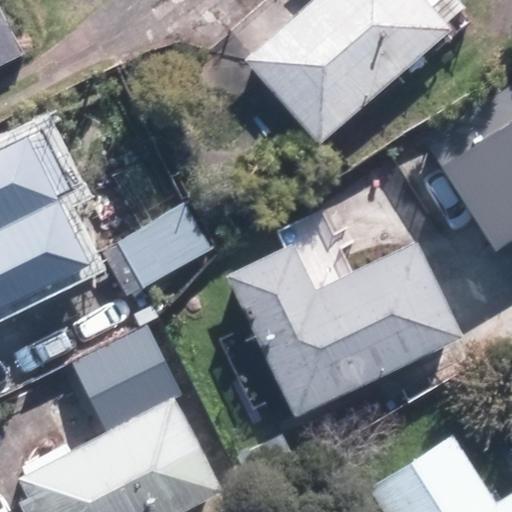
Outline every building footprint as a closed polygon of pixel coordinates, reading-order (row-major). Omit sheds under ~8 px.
[(316,0),(253,54),(326,137),(459,23),(453,16),(469,3),(467,0),(316,0)] [(0,10),(0,64),(28,51),(6,7),(0,10)] [(511,82),(436,131),(464,175),(506,241),(511,237),(511,82)] [(77,182),(49,125),(39,130),(38,128),(0,146),(0,304),(100,255),(67,188),(77,182)] [(109,250),(132,291),(215,244),(192,204),(109,250)] [(423,234),(324,283),(301,236),(233,270),(302,409),(363,380),(364,382),(470,329),(423,234)] [(80,360),(113,422),(187,384),(154,321),(80,360)] [(30,472),(40,490),(25,497),(32,511),(179,511),(229,486),(180,393),(30,472)] [(396,511),(511,511),(511,490),(502,497),(460,429),(377,481),(396,511)] [(287,430),(243,452),(260,486),(304,465),(287,430)]
